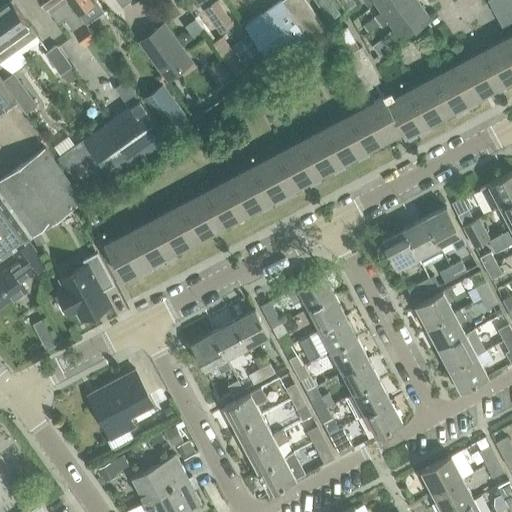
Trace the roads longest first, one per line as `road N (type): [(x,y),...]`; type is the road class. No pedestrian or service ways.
road 1 (residential): [(432,420),(329,221)]
road 2 (residential): [(240,511),(143,321)]
road 3 (residential): [(143,321),(329,221)]
road 4 (residential): [(329,221),(511,124)]
road 5 (residential): [(432,420),(257,511)]
road 6 (residential): [(13,391),(143,321)]
road 7 (residential): [(97,511),(13,391)]
